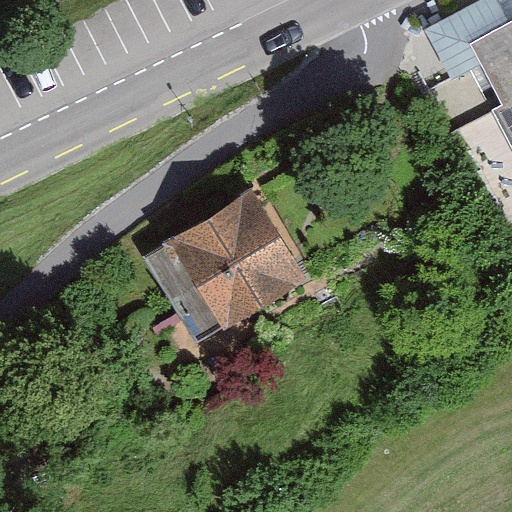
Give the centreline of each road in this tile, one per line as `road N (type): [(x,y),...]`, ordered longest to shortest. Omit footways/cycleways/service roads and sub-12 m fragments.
road 1 (unclassified): [(359,0),(366,38),(349,70),(137,201),(0,325)]
road 2 (tertiary): [(351,0),(0,165)]
